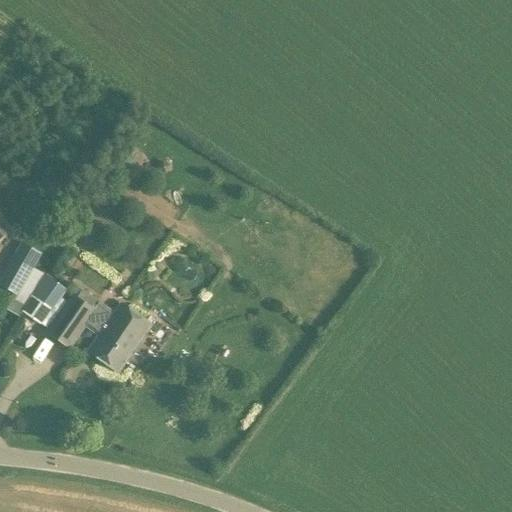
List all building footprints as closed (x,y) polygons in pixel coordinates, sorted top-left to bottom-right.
[(254,223),(274,232),(287,203),(266,194),(254,223)] [(0,239),(9,232),(0,221),(0,219),(0,218),(0,239)] [(0,279),(0,285),(13,293),(4,308),(18,317),(21,313),(45,275),(33,268),(42,254),(22,243),(15,256),(14,255),(0,279)] [(61,286),(45,275),(21,313),(40,325),(51,309),(48,306),(61,286)] [(70,350),(96,311),(73,294),(45,332),(70,350)] [(151,325),(120,304),(87,351),(118,373),(151,325)] [(143,341),(169,362),(182,345),(157,325),(143,341)]
